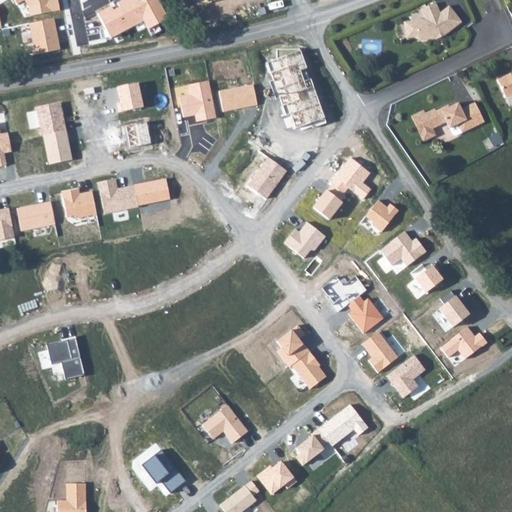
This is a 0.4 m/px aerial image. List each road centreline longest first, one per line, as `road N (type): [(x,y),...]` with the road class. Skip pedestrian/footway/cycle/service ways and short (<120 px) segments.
road 1 (secondary): [(0,83),(304,19)]
road 2 (residential): [(249,238),(155,299),(44,317),(0,338)]
road 3 (residential): [(358,108),(501,314),(511,317)]
road 4 (residential): [(171,511),(355,373)]
road 5 (residential): [(101,169),(178,159),(249,238)]
road 6 (residential): [(249,238),(355,373)]
road 7 (residential): [(358,108),(249,238)]
road 8 (residential): [(358,108),(472,54),(494,31)]
road 9 (track): [(394,423),(511,350)]
